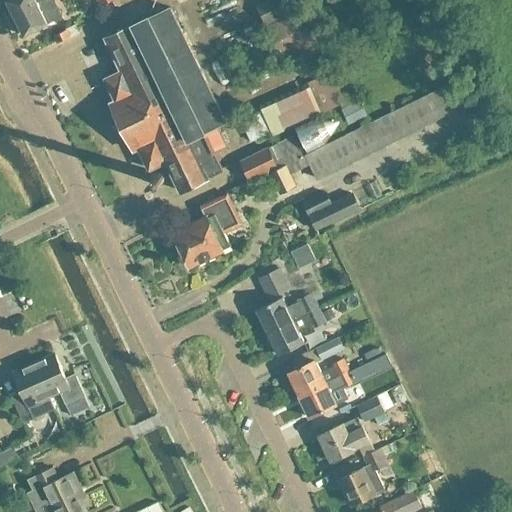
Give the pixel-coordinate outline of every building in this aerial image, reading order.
[(6,0),(24,35),(47,24),(46,23),(61,16),(53,0),(6,0)] [(292,0),(268,0),(255,7),(265,27),(281,61),(317,43),(301,9),(298,11),(292,0)] [(133,150),(139,147),(149,169),(165,161),(180,191),(223,170),(214,152),(227,147),(216,125),(225,121),(170,7),(148,17),(105,38),(121,71),(105,79),(116,100),(110,103),(133,150)] [(53,35),(56,42),(57,43),(77,33),(74,25),(53,35)] [(293,95),(305,122),(345,103),(331,71),(303,84),(305,89),(293,95)] [(293,136),(267,148),(240,161),(249,179),(250,180),(272,170),(283,193),(296,186),(290,174),(307,166),(307,165),(308,165),(316,182),(449,114),(446,106),(459,100),(450,83),(437,89),(303,156),(293,136)] [(371,200),(381,195),(374,181),(365,186),(371,200)] [(326,191),(301,203),(315,231),(361,209),(352,193),(331,203),(326,191)] [(241,224),(227,193),(208,202),(213,214),(173,233),(189,266),(221,250),(230,246),(224,232),(241,224)] [(317,235),(290,243),(299,270),(326,261),(317,235)] [(290,289),(280,268),(258,279),(269,299),(290,289)] [(298,302),(287,308),(281,297),(256,309),(267,332),(318,307),(310,292),(296,299),(298,302)] [(325,322),(318,307),(267,332),(278,355),(304,342),(299,332),(309,327),(310,329),(325,322)] [(320,360),(338,351),(334,341),(315,350),(320,360)] [(382,356),(379,348),(364,355),(368,363),(382,356)] [(54,354),(33,363),(48,396),(59,391),(65,404),(84,395),(74,373),(65,378),(54,354)] [(331,366),(320,372),(314,360),(287,373),(298,395),(325,382),(348,370),(342,358),(330,364),(331,366)] [(48,396),(33,363),(12,372),(23,396),(14,401),(24,422),(43,414),(37,401),(48,396)] [(348,370),(325,382),(298,395),(309,417),(336,404),(330,392),(341,387),(342,388),(354,383),(348,370)] [(361,403),(376,396),(371,385),(356,392),(361,403)] [(376,396),(361,403),(357,405),(365,421),(407,401),(399,385),(376,396)] [(416,399),(396,406),(401,420),(421,413),(416,399)] [(343,423),(318,435),(330,460),(355,448),(369,441),(357,417),(343,423)] [(0,458),(2,462),(19,452),(11,440),(0,446),(0,458)] [(367,465),(362,467),(339,479),(351,504),(384,488),(375,470),(387,464),(379,448),(362,456),(367,465)] [(28,479),(34,491),(28,494),(36,511),(86,511),(80,497),(83,496),(80,488),(72,472),(57,479),(52,468),(28,479)] [(379,505),(382,511),(380,511),(410,511),(421,507),(413,489),(394,498),(379,505)]
